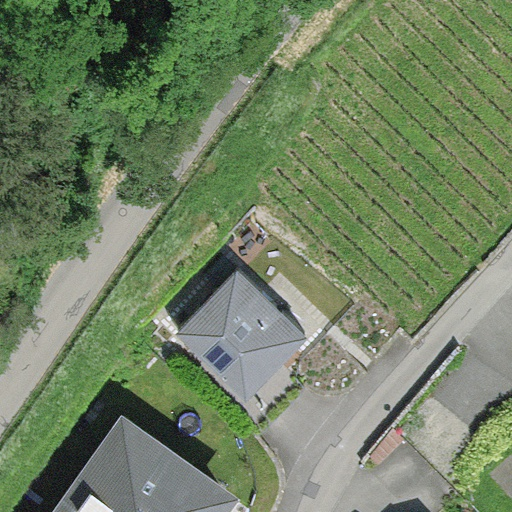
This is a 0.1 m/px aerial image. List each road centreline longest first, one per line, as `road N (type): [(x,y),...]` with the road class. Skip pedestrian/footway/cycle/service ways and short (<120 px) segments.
road 1 (residential): [(292,0),(227,79),(0,411)]
road 2 (residential): [(314,511),(333,467),(511,257)]
